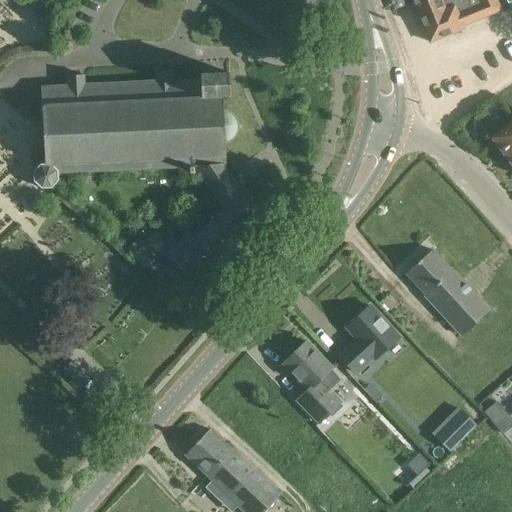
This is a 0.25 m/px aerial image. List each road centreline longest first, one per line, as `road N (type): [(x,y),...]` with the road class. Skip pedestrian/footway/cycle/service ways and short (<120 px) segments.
road 1 (secondary): [(76,511),(317,244)]
road 2 (secondary): [(317,244),(360,198),(398,126)]
road 3 (residential): [(198,0),(175,53),(96,53)]
road 4 (secondary): [(369,120),(317,244)]
road 5 (secondary): [(398,126),(394,66),(367,0)]
road 6 (unclassified): [(511,226),(427,138)]
road 7 (secondary): [(367,0),(369,120)]
